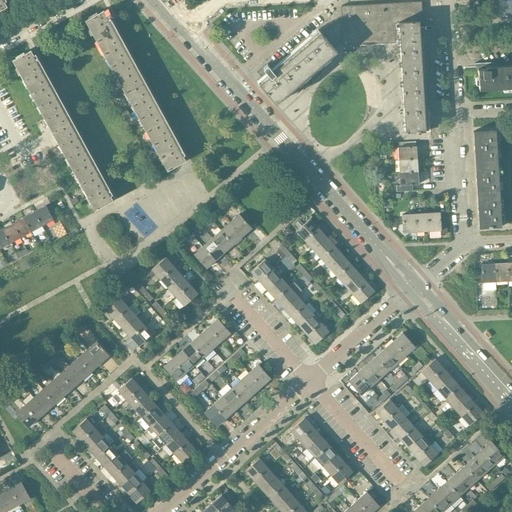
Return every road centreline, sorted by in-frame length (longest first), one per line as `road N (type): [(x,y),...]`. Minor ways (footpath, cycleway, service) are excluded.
road 1 (tertiary): [(413,288),(182,28)]
road 2 (residential): [(164,511),(309,381)]
road 3 (tertiary): [(511,396),(413,288)]
road 4 (residential): [(309,381),(413,288)]
road 5 (residential): [(399,481),(309,381)]
road 6 (residential): [(462,246),(453,114)]
